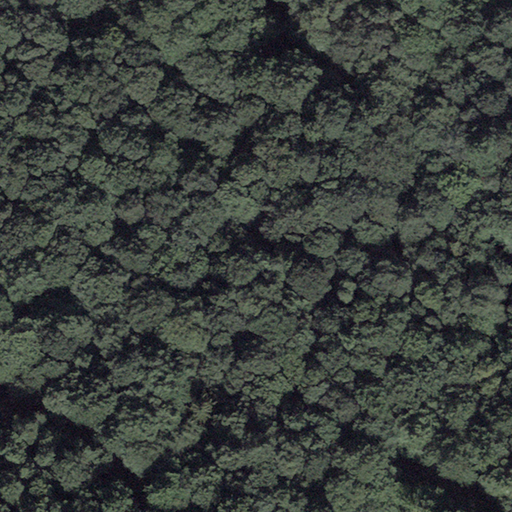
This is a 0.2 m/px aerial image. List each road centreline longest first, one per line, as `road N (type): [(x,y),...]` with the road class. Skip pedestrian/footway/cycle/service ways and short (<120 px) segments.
road 1 (track): [(222,0),(345,76),(388,125),(477,200),(511,272)]
road 2 (track): [(174,511),(107,457),(0,414)]
road 3 (track): [(511,469),(433,479),(437,493),(484,511)]
